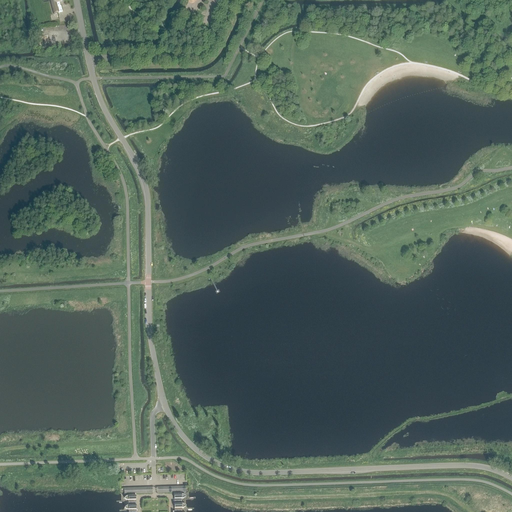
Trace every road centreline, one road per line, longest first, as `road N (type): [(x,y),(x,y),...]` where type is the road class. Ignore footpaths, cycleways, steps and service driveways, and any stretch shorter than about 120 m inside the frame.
road 1 (tertiary): [(511,478),(471,465),(247,472),(206,457),(164,404)]
road 2 (tertiary): [(148,282),(145,188),(101,104),(88,58)]
road 3 (unclassified): [(88,58),(200,55),(233,0)]
road 4 (unclassified): [(0,291),(148,282)]
road 5 (tertiary): [(164,404),(148,282)]
